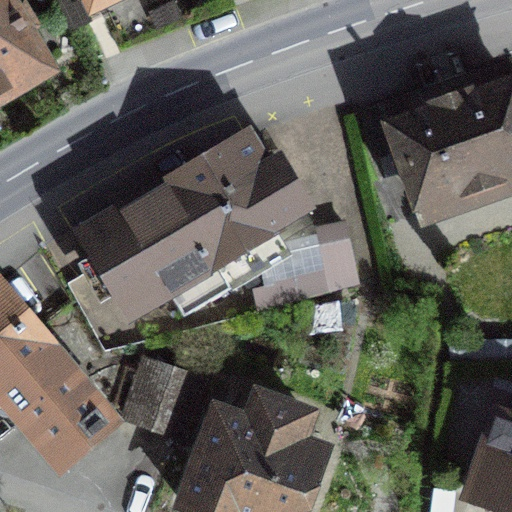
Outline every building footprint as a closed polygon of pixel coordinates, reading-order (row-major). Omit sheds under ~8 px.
[(0,0),(0,92),(41,68),(0,0)] [(419,211),(511,177),(511,57),(380,104),(419,211)] [(254,243),(304,212),(252,128),(71,240),(121,320),(161,295),(180,325),(271,269),(254,243)] [(344,226),(314,233),(328,292),(357,285),(344,226)] [(0,400),(57,469),(116,421),(0,280),(0,400)] [(203,379),(170,370),(143,362),(125,421),(153,429),(185,439),(203,379)] [(464,496),(511,511),(511,399),(499,395),(464,496)] [(179,511),(181,511),(298,511),(323,449),(297,439),(307,414),(262,397),(251,425),(217,412),(179,511)]
